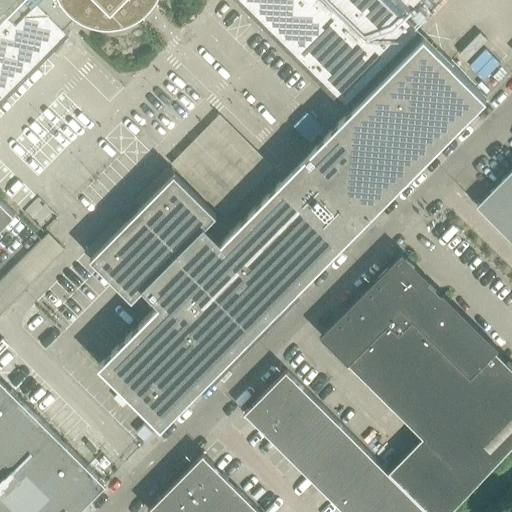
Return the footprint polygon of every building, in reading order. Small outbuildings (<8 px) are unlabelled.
[(409,7),(416,0),(0,0),(0,102),(69,33),(63,27),(74,16),(82,22),(91,25),(100,27),(109,28),(119,27),(128,24),(136,20),(144,15),(151,8),(156,0),(236,0),(342,105),(343,104),(418,29),(402,14),(409,7)] [(375,209),(401,183),(486,97),(424,35),(313,147),(312,147),(280,180),(221,240),(205,224),(216,213),(174,171),(90,256),(132,298),(143,287),(159,303),(148,314),(98,364),(161,426),(231,355),(232,355),(233,354),(233,353),(272,313),(273,314),(274,312),(343,242),(343,243),(345,241),(376,210),(375,209)] [(219,211),(267,162),(225,122),(178,170),(219,211)] [(511,168),(476,205),(511,240),(511,168)] [(0,227),(15,213),(0,198),(0,227)] [(447,511),(511,443),(511,366),(506,361),(495,349),(497,347),(402,252),(321,334),(347,361),(422,436),(388,470),(398,480),(420,501),(430,511),(447,511)] [(264,430),(306,388),(286,368),(244,411),(245,412),(264,430)] [(76,511),(106,482),(0,377),(0,511),(76,511)] [(287,453),(329,411),(306,388),(264,430),(287,453)] [(311,477),(353,435),(329,411),(287,453),(311,477)] [(334,499),(376,457),(353,435),(311,477),(334,499)] [(194,499),(222,471),(204,453),(203,452),(175,480),(194,499)] [(366,511),(398,480),(388,470),(376,457),(334,499),(346,511),(366,511)] [(207,511),(228,511),(246,495),(222,471),(194,499),(207,511)] [(151,511),(181,511),(194,499),(175,480),(147,508),(149,509),(151,511)] [(408,511),(420,501),(398,480),(366,511),(408,511)] [(263,511),(246,495),(228,511),(263,511)] [(207,511),(194,499),(181,511),(207,511)] [(430,511),(420,501),(408,511),(430,511)]
